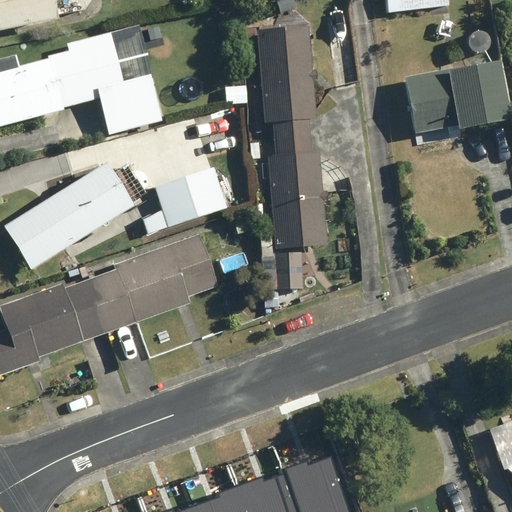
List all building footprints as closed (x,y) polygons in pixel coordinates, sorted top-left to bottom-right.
[(48,0),(0,0),(0,37),(54,26),(48,0)] [(444,0),(383,0),(385,15),(445,9),(444,0)] [(310,83),(314,82),(314,72),(309,72),(305,30),(254,34),(261,127),(269,126),(271,144),(307,141),(305,121),(313,121),(310,83)] [(117,90),(105,42),(66,51),(67,58),(46,63),(0,74),(0,129),(59,115),(56,104),(73,99),(74,103),(93,98),(103,134),(108,133),(144,123),(154,120),(144,83),(117,90)] [(446,75),(402,83),(413,138),(422,136),(424,145),(448,141),(447,131),(453,130),(455,137),(506,127),(495,69),(446,78),(446,75)] [(229,89),(231,104),(243,102),(241,87),(229,89)] [(319,204),(325,204),(324,193),(319,193),(316,156),(308,157),(307,141),(271,144),(272,160),(265,160),(272,252),(323,248),(319,204)] [(250,144),(252,161),(265,159),(263,143),(250,144)] [(128,208),(142,200),(123,168),(108,177),(103,168),(1,230),(28,275),(130,212),(128,208)] [(209,171),(151,191),(165,231),(223,210),(209,171)] [(247,216),(232,221),(236,236),(252,232),(247,216)] [(195,240),(111,269),(113,274),(131,326),(187,307),(185,300),(213,290),(195,240)] [(82,269),(73,272),(78,287),(60,293),(78,345),(131,326),(113,274),(87,283),(82,269)] [(0,309),(0,324),(3,333),(0,333),(0,377),(38,364),(36,360),(78,345),(60,293),(58,289),(0,309)] [(281,469),(283,475),(296,511),(349,511),(330,457),(307,465),(306,461),(281,469)] [(262,477),(239,485),(249,511),(296,511),(283,475),(264,481),(262,477)] [(219,497),(196,506),(197,511),(249,511),(239,485),(218,493),(219,497)] [(194,501),(162,511),(197,511),(196,506),(194,501)]
